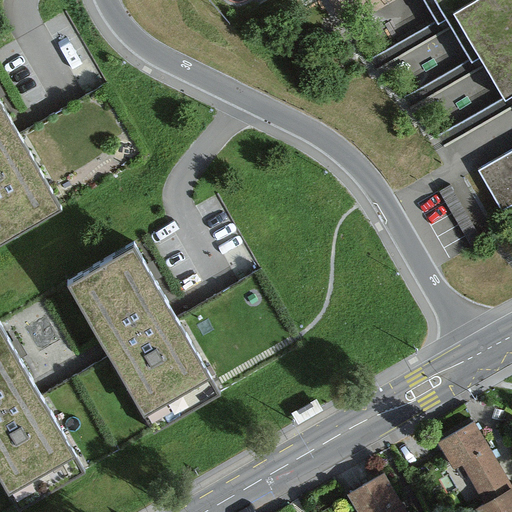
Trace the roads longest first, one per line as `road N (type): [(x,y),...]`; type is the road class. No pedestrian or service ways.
road 1 (residential): [(105,0),(148,52),(346,155),(389,207),(474,356)]
road 2 (tertiary): [(205,511),(474,356)]
